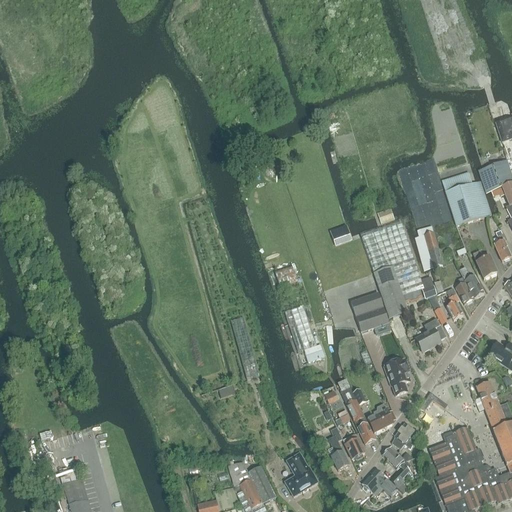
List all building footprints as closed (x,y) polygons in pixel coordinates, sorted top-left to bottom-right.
[(511,118),(496,123),(502,142),(511,139),(511,118)] [(511,184),(511,177),(507,162),(483,170),(491,193),(501,189),(511,184)] [(468,174),(442,183),(456,228),(475,222),(464,188),(472,185),(468,174)] [(511,207),(511,184),(501,189),(509,208),(511,207)] [(400,224),(360,238),(373,275),(393,269),(403,298),(424,291),(400,224)] [(434,234),(433,234),(424,237),(433,270),(442,267),(434,234)] [(494,247),(502,263),(511,259),(504,243),(506,242),(503,236),(497,239),(500,244),(494,247)] [(476,265),(484,281),(497,275),(489,259),(484,261),(480,253),(473,256),(477,265),(476,265)] [(274,272),(280,291),(298,285),(292,267),(274,272)] [(409,315),(405,304),(403,298),(393,269),(373,275),(389,322),(409,315)] [(471,279),(465,269),(459,272),(474,301),(484,296),(474,277),(471,279)] [(455,290),(464,306),(474,301),(462,280),(458,282),(461,287),(455,290)] [(435,284),(438,295),(443,293),(440,283),(435,284)] [(433,288),(422,292),(425,301),(436,297),(433,288)] [(350,304),(361,335),(374,331),(388,326),(390,326),(378,294),(373,296),(350,304)] [(452,306),(446,309),(454,323),(463,318),(455,304),(459,302),(456,296),(449,300),(452,306)] [(303,308),(284,315),(298,354),(304,352),(316,348),(303,308)] [(434,313),(441,326),(447,323),(440,310),(434,313)] [(231,323),(247,381),(259,378),(244,320),(231,323)] [(441,345),(439,343),(446,339),(436,322),(424,328),(427,335),(415,341),(422,354),(441,345)] [(388,326),(374,331),(376,337),(390,333),(388,326)] [(511,346),(510,345),(507,351),(497,344),(489,357),(510,371),(511,370),(511,346)] [(316,348),(304,352),(308,364),(324,359),(320,347),(316,348)] [(384,368),(385,369),(384,369),(391,388),(392,388),(395,398),(408,393),(407,392),(408,391),(406,386),(405,387),(405,385),(410,383),(409,381),(411,380),(409,376),(408,376),(407,375),(409,374),(404,362),(403,362),(402,361),(384,368)] [(506,379),(502,381),(507,391),(511,387),(511,384),(510,380),(506,379)] [(346,382),(338,386),(347,406),(346,406),(355,424),(358,430),(357,430),(365,447),(375,442),(375,441),(346,382)] [(485,411),(498,406),(490,384),(476,390),(485,411)] [(353,395),(359,407),(366,404),(360,391),(353,395)] [(420,409),(425,412),(429,406),(424,403),(420,409)] [(511,421),(506,407),(499,409),(498,406),(485,411),(493,433),(507,468),(510,466),(511,472),(511,421)] [(378,413),(374,415),(375,417),(368,421),(374,434),(393,425),(385,408),(383,407),(377,410),(377,412),(378,413)] [(351,422),(348,416),(340,420),(343,426),(351,422)] [(394,439),(395,439),(392,445),(400,451),(399,452),(400,452),(404,446),(411,451),(414,444),(415,438),(413,436),(414,434),(404,426),(394,439)] [(511,474),(499,479),(495,470),(488,473),(484,473),(481,464),(484,463),(479,451),(476,452),(467,429),(453,435),(454,437),(445,440),(447,444),(428,452),(439,479),(434,481),(446,511),(473,511),(495,503),(497,507),(511,500),(511,474)] [(334,439),(329,442),(332,450),(328,452),(338,473),(349,468),(343,454),(342,454),(338,444),(342,442),(337,432),(336,430),(330,433),(331,435),(334,439)] [(355,436),(342,442),(352,461),(354,460),(355,462),(357,463),(362,460),(363,459),(362,457),(365,455),(355,436)] [(391,448),(383,457),(397,472),(399,470),(401,472),(404,468),(408,471),(411,468),(405,463),(391,448)] [(295,478),(285,485),(293,499),(318,485),(309,470),(308,471),(299,456),(287,464),(295,478)] [(243,464),(228,468),(233,489),(239,488),(242,494),(252,511),(263,506),(248,475),(243,464)] [(261,468),(248,475),(263,506),(276,499),(261,468)] [(395,479),(390,484),(403,495),(407,490),(402,486),(407,481),(405,479),(410,473),(408,471),(404,468),(401,472),(395,479)] [(362,486),(363,487),(375,498),(381,492),(383,494),(384,492),(391,499),(397,492),(375,472),(362,486)] [(62,487),(69,507),(88,502),(83,481),(62,487)] [(233,489),(214,493),(216,503),(218,511),(219,511),(240,508),(233,489)] [(242,494),(237,496),(238,501),(243,511),(266,511),(263,506),(252,511),(242,494)] [(90,511),(88,502),(69,507),(70,511),(90,511)] [(218,511),(216,503),(197,507),(198,511),(218,511)]
